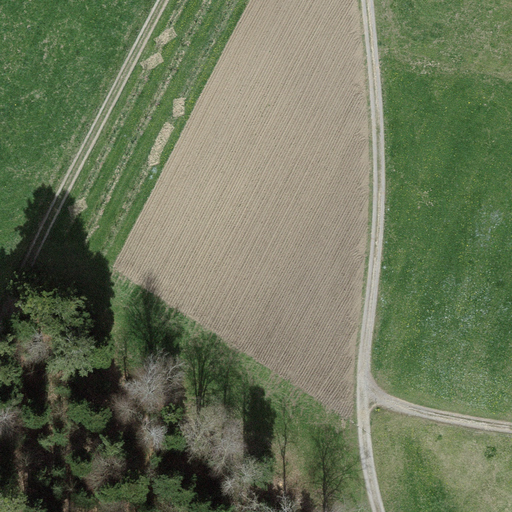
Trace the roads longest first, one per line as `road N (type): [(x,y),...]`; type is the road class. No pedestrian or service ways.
road 1 (track): [(362,396),(380,218),(369,0)]
road 2 (track): [(164,0),(0,313)]
road 3 (track): [(511,428),(362,396)]
